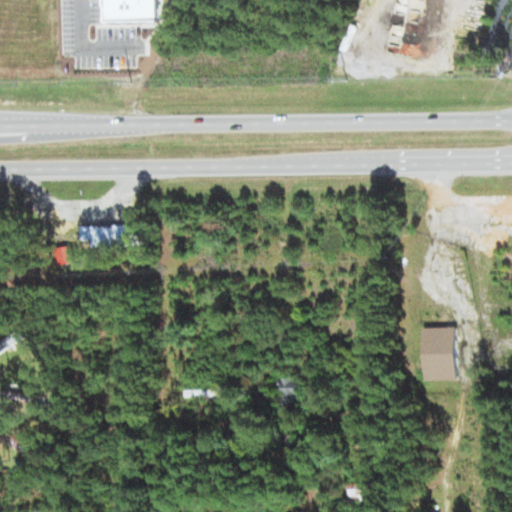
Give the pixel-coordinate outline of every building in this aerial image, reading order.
[(82,225),(82,240),(96,240),(96,251),(116,251),(116,245),(143,245),(143,226),(82,225)] [(57,247),(58,264),(75,262),(73,246),(57,247)] [(426,381),(459,380),(458,326),(425,327),(426,381)] [(302,377),(283,377),(283,409),(303,409),(302,377)] [(186,396),(222,398),(222,390),(187,389),(186,396)]
